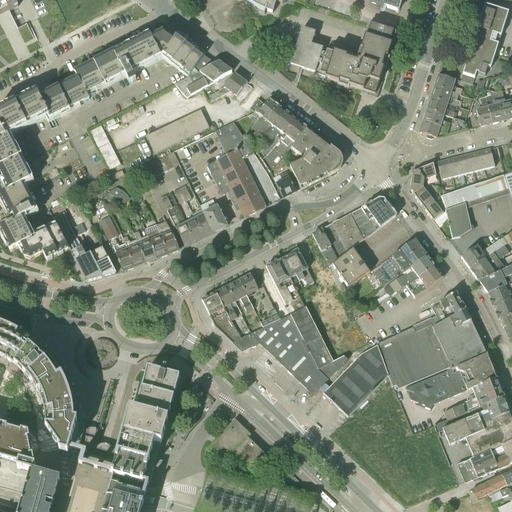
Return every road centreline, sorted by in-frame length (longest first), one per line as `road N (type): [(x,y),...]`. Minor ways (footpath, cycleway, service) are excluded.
road 1 (residential): [(377,172),(167,12)]
road 2 (tertiary): [(366,501),(175,326)]
road 3 (tertiary): [(163,345),(204,367),(354,511)]
road 4 (residential): [(511,385),(460,278),(377,172)]
road 5 (residential): [(0,97),(167,12)]
road 6 (residential): [(377,172),(404,133),(447,0)]
road 7 (residential): [(292,209),(171,267),(144,292)]
road 8 (residential): [(172,309),(181,292),(299,230)]
